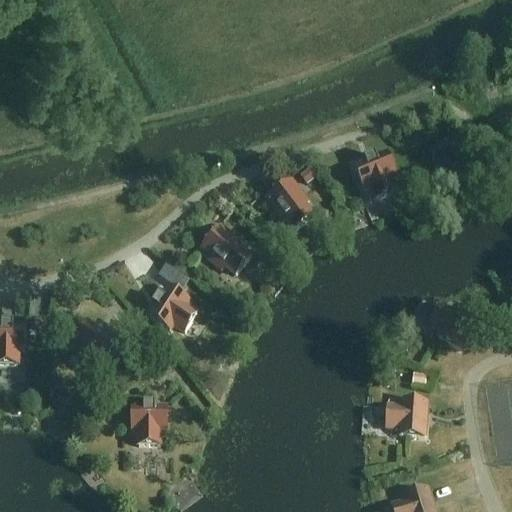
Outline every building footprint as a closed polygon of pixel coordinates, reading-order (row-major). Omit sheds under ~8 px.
[(394,185),(398,184),(388,157),(356,170),(367,196),(371,194),(376,206),(399,197),(394,185)] [(297,238),(318,223),(307,209),(310,207),(293,184),(265,205),(282,228),(287,224),(297,238)] [(239,282),(255,262),(242,251),(245,248),(223,230),(200,258),(222,276),(226,271),(239,282)] [(189,311),(191,307),(167,293),(149,322),(173,336),(176,332),(187,339),(200,318),(189,311)] [(453,316),(441,309),(430,327),(442,335),(439,340),(460,353),(477,323),(456,311),(453,316)] [(99,367),(103,369),(118,345),(88,328),(74,352),(78,354),(72,365),(93,378),(99,367)] [(20,358),(24,358),(25,330),(0,329),(0,370),(19,371),(20,358)] [(413,384),(425,386),(427,377),(414,375),(413,384)] [(425,440),(427,405),(403,404),(402,410),(388,409),(387,431),(401,432),(401,438),(425,440)] [(139,440),(139,453),(163,454),(164,441),(168,441),(169,413),(157,412),(144,412),(136,411),(134,440),(139,440)] [(433,511),(428,492),(404,499),(406,505),(392,509),(393,511),(433,511)]
